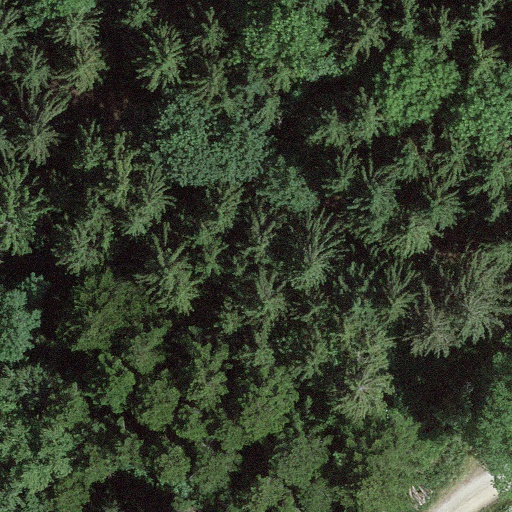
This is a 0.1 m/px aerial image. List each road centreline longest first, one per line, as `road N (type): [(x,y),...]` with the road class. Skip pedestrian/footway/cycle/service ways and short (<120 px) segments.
road 1 (track): [(0,66),(315,201),(459,239),(511,271)]
road 2 (track): [(511,342),(488,486)]
